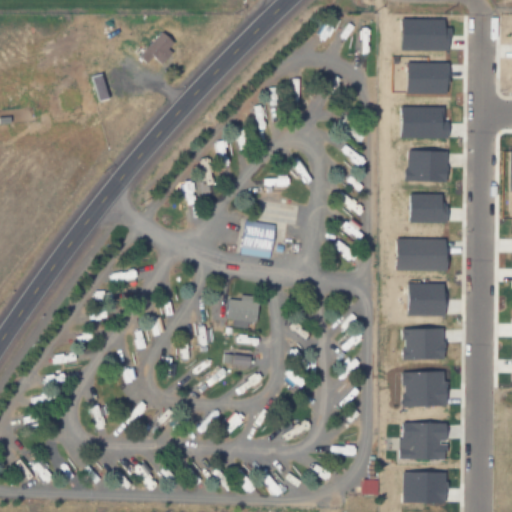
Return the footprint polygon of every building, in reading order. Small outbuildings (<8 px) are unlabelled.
[(441,26),(435,26),(436,18),(392,18),(391,48),(441,49),(441,26)] [(172,41),(155,30),(142,52),(159,63),(172,41)] [(439,62),(398,61),(397,93),(439,93),(439,62)] [(92,75),(85,77),(92,100),(100,98),(92,75)] [(391,128),(437,127),(436,106),(391,106),(391,128)] [(503,190),(511,190),(511,148),(503,148),(503,190)] [(178,179),(181,203),(191,202),(188,177),(178,179)] [(265,257),(269,223),(239,219),(235,253),(265,257)] [(326,249),(347,258),(348,254),(342,252),(345,247),(330,240),(326,249)] [(439,256),(393,256),(393,269),(439,269),(439,256)] [(132,278),(131,269),(104,272),(105,282),(132,278)] [(436,283),(398,283),(398,314),(436,314),(436,283)] [(249,323),(251,300),(235,299),(235,298),(222,297),(219,317),(226,318),(226,326),(240,327),(240,322),(249,323)] [(395,359),(436,358),(435,327),(394,328),(395,359)] [(187,362),(188,336),(178,336),(178,362),(187,362)] [(226,364),(243,365),(243,356),(227,355),(226,364)] [(394,384),(436,383),(436,371),(394,372),(394,384)] [(124,417),(130,423),(145,408),(140,402),(124,417)] [(86,406),(89,429),(100,427),(97,404),(86,406)] [(149,435),(165,421),(158,413),(142,427),(149,435)] [(175,474),(157,459),(150,467),(168,482),(175,474)] [(217,483),(225,475),(211,461),(203,470),(217,483)] [(129,467),(135,479),(142,475),(136,463),(129,467)] [(372,494),(373,479),(354,478),(354,493),(372,494)]
